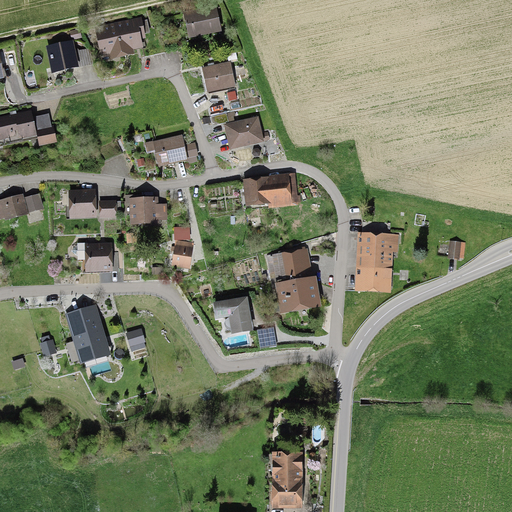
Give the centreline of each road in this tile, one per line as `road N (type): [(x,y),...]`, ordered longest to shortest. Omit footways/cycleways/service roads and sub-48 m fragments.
road 1 (residential): [(334,357),(343,218),(318,175),(281,166),(168,185),(59,175),(0,182)]
road 2 (residential): [(0,294),(160,288),(181,304),(223,365),(334,357)]
road 3 (track): [(169,0),(0,36)]
road 4 (tertiary): [(338,511),(350,363)]
